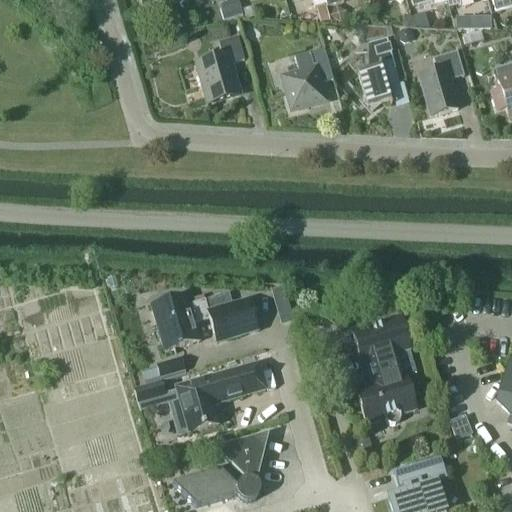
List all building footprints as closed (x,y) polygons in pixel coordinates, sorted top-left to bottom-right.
[(139,0),(142,8),(171,0),(139,0)] [(324,0),(327,9),(343,4),(342,0),(324,0)] [(432,0),(410,0),(413,8),(433,2),(432,0)] [(511,0),(491,0),(495,13),(511,8),(511,0)] [(230,20),(243,16),(239,4),(226,8),(230,20)] [(341,24),(347,14),(336,8),(330,18),(341,24)] [(415,30),(424,27),(420,15),(411,18),(415,30)] [(414,28),(410,16),(399,20),(403,31),(414,28)] [(456,32),(491,31),(491,18),(456,19),(456,32)] [(389,37),(386,30),(367,29),(366,43),(389,37)] [(244,62),(237,39),(218,45),(222,59),(196,66),(207,106),(239,97),(231,66),(244,62)] [(400,88),(387,41),(367,47),(368,73),(357,75),(364,98),(362,100),(365,105),(367,110),(369,110),(372,114),(381,106),(390,104),(387,92),(400,88)] [(333,82),(324,52),(294,60),(298,76),(282,81),(291,114),(324,104),(319,86),(333,82)] [(464,79),(456,54),(433,61),(436,73),(418,78),(430,120),(458,112),(449,83),(464,79)] [(511,66),(505,69),(508,80),(497,83),(500,93),(491,95),(496,114),(505,112),(508,122),(511,120),(511,66)] [(194,327),(209,322),(216,346),(258,333),(249,302),(232,307),(228,296),(188,308),(185,298),(150,308),(164,355),(199,344),(194,327)] [(359,360),(365,358),(373,386),(355,392),(366,427),(385,422),(389,426),(394,426),(398,423),(400,417),(415,413),(405,377),(404,377),(397,356),(410,352),(400,319),(351,333),(359,360)] [(185,377),(180,360),(155,367),(160,384),(185,377)] [(511,365),(508,369),(495,404),(510,417),(511,417),(511,365)] [(265,393),(258,366),(175,390),(188,436),(217,428),(212,408),(265,393)] [(166,405),(160,385),(133,393),(139,412),(166,405)] [(256,485),(268,436),(213,452),(244,482),(241,483),(238,486),(236,490),(218,473),(171,487),(195,510),(236,498),(237,500),(239,502),(240,503),(242,504),(244,505),(246,505),(248,505),(250,505),(252,504),(254,503),(256,502),(257,500),(258,499),(259,497),(259,495),(259,492),(259,490),(258,488),(257,487),(256,485)] [(447,482),(440,460),(392,475),(398,492),(402,491),(404,495),(387,500),(391,511),(445,511),(446,511),(444,511),(436,486),(447,482)]
